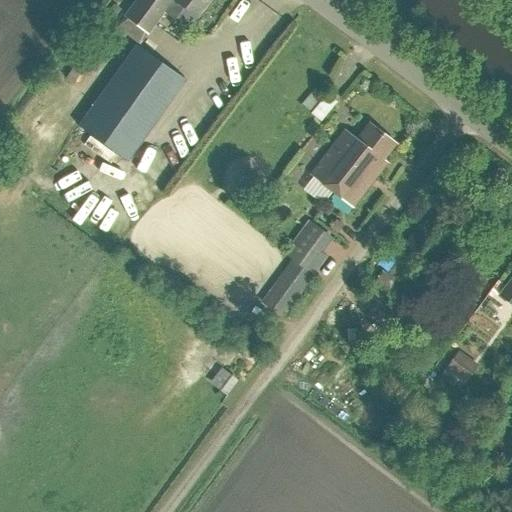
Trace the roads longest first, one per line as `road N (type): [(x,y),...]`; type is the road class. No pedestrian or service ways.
road 1 (unclassified): [(164,511),(463,110)]
road 2 (tertiary): [(463,110),(317,0)]
